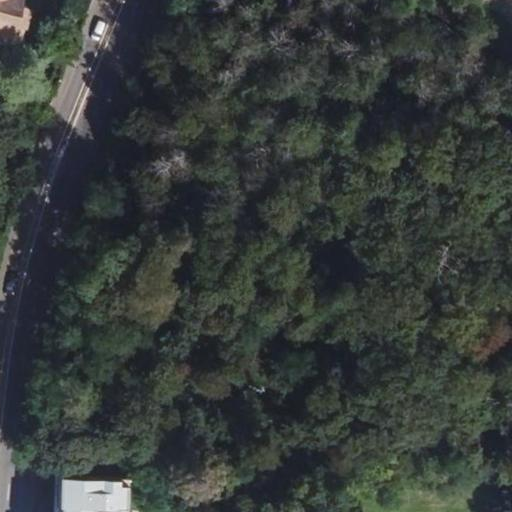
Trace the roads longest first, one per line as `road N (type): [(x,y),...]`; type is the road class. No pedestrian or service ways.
road 1 (secondary): [(3,511),(32,297),(145,0)]
road 2 (secondary): [(110,0),(48,155),(0,336)]
